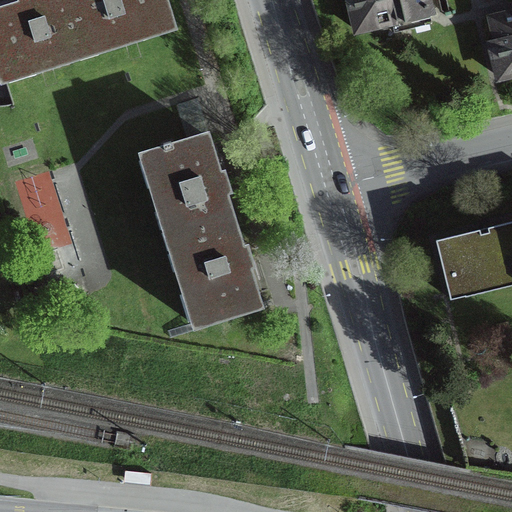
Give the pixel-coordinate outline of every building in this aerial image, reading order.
[(39,0),(37,1),(36,0),(26,0),(22,1),(23,5),(0,12),(0,70),(4,82),(171,30),(161,0),(39,0)] [(390,16),(393,32),(430,23),(424,0),(348,0),(356,31),(373,27),(372,21),(390,16)] [(511,14),(490,20),(495,40),(489,41),(498,79),(511,75),(511,14)] [(140,157),(163,231),(193,324),(257,304),(245,265),(248,264),(246,256),(244,250),(240,251),(228,211),(221,191),(225,190),(223,182),(221,176),(217,177),(204,137),(171,148),(169,143),(162,145),(164,150),(140,157)] [(511,283),(511,222),(487,229),(489,233),(484,234),(479,236),(478,231),(437,241),(435,241),(450,300),(451,299),(511,283)] [(150,475),(124,472),(123,484),(149,487),(150,475)]
